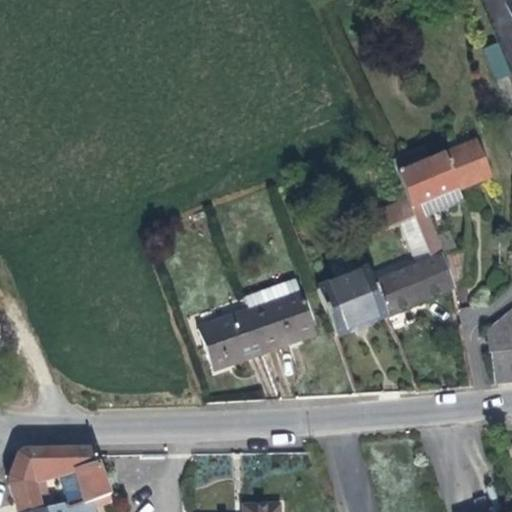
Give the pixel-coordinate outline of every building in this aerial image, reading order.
[(511,86),(511,78),(503,56),(488,63),(500,92),(511,86)] [(431,259),(440,256),(424,211),(449,200),(489,183),(470,142),(425,162),(398,175),(408,199),(414,216),(416,220),(431,259)] [(393,161),(398,175),(425,162),(420,148),(393,161)] [(414,216),(408,199),(370,216),(372,222),(376,232),(414,216)] [(419,242),(429,260),(431,259),(416,220),(410,222),(416,242),(419,242)] [(366,271),(384,318),(418,306),(452,293),(451,289),(440,256),(431,259),(429,260),(378,282),(373,269),(366,271)] [(369,323),(384,318),(366,271),(365,268),(313,290),(330,337),(347,331),(352,336),(367,330),(369,323)] [(298,299),(248,319),(264,361),(289,351),(314,341),(298,299)] [(511,387),(511,317),(488,335),(498,389),(505,389),(511,387)] [(264,361),(248,319),(197,340),(213,378),(227,371),(234,368),(235,373),(264,361)] [(371,398),(357,365),(342,370),(353,400),(371,398)] [(88,489),(73,494),(75,499),(93,493),(112,487),(96,444),(18,445),(13,477),(19,491),(26,508),(48,502),(45,491),(53,489),(51,483),(60,480),(58,473),(81,466),(88,489)] [(282,511),(281,491),(246,493),(247,511),(239,511),(239,509),(224,510),(198,511),(282,511)] [(75,499),(73,494),(48,502),(26,508),(27,511),(99,511),(93,493),(75,499)]
